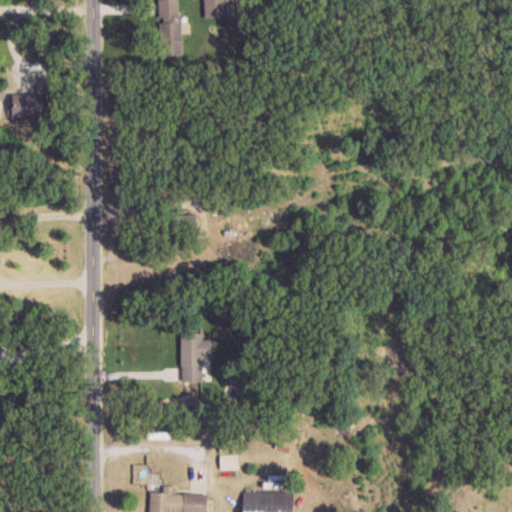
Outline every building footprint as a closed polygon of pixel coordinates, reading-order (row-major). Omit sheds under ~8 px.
[(160,0),(162,53),(183,52),(181,0),(160,0)] [(205,0),(206,17),(228,17),(227,0),(205,0)] [(14,120),(43,120),(43,94),(14,94),(14,120)] [(183,382),(204,382),(204,357),(214,357),(214,339),(204,339),(204,333),(183,333),(183,382)] [(244,511),(295,511),(295,491),(244,491),(244,511)] [(217,511),(218,494),(151,493),(150,511),(217,511)]
